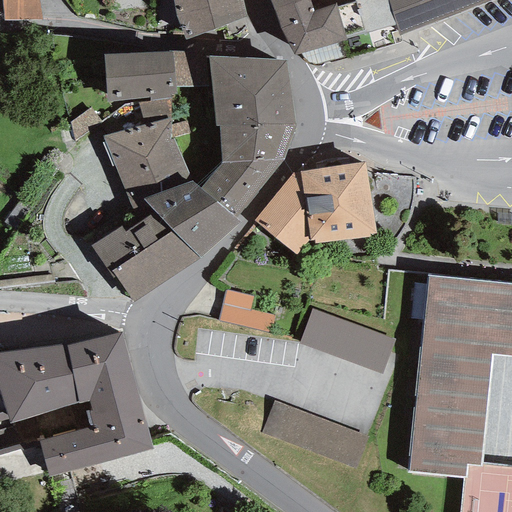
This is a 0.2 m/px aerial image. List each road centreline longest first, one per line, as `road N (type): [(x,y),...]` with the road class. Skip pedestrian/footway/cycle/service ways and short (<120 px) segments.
road 1 (tertiary): [(297,511),(216,455),(166,404),(150,370),(154,321)]
road 2 (tertiary): [(154,321),(306,131)]
road 3 (residential): [(287,49),(189,45),(71,25)]
road 4 (residential): [(511,46),(419,72),(357,102),(307,110)]
road 5 (residential): [(306,131),(434,157),(511,159)]
road 6 (residential): [(0,304),(50,297),(154,321)]
